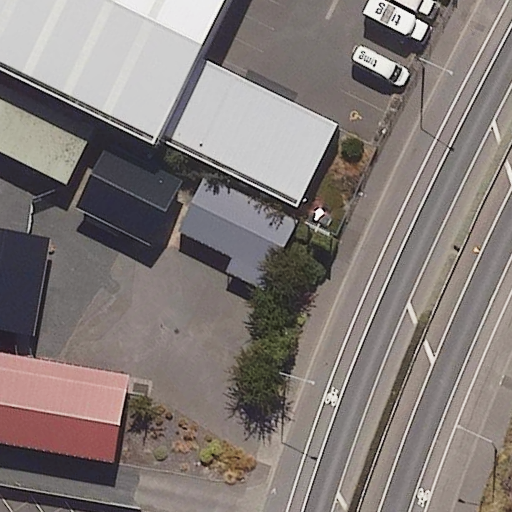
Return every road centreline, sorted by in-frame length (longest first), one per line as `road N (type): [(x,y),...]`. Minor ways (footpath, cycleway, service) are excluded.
road 1 (secondary): [(316,511),(393,307),(511,55)]
road 2 (secondary): [(511,222),(427,415),(397,511)]
